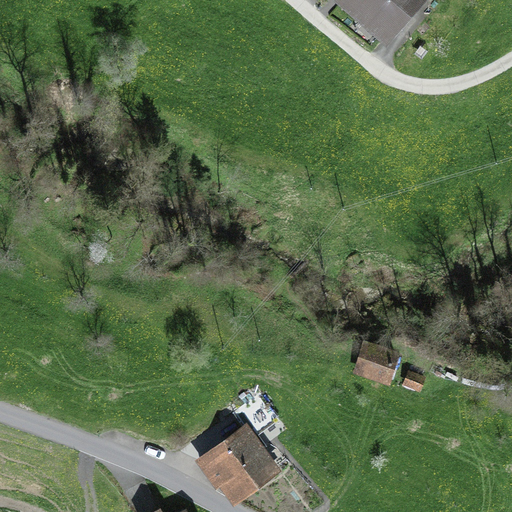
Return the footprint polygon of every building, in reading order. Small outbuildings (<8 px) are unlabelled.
[(347,0),(386,34),(415,0),(347,0)] [(367,346),(359,370),(388,379),(396,355),(367,346)] [(423,377),(411,372),(406,384),(418,389),(423,377)] [(276,416),(259,394),(239,408),(256,431),(276,416)] [(245,428),(200,460),(218,485),(227,478),(239,496),(275,470),(245,428)]
